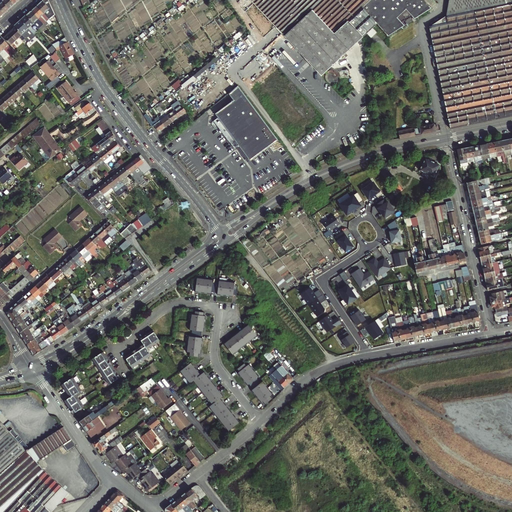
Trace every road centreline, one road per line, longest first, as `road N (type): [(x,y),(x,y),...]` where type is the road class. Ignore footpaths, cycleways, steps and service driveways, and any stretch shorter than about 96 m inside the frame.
road 1 (residential): [(59,0),(108,93),(221,233)]
road 2 (residential): [(261,422),(214,358),(219,307),(175,303),(115,353)]
road 3 (tertiary): [(221,233),(80,337),(30,363)]
road 4 (tertiary): [(37,373),(227,241)]
road 5 (residential): [(489,334),(444,138)]
road 6 (tertiary): [(300,186),(358,159),(444,138)]
road 7 (residential): [(368,356),(319,279),(367,248)]
road 8 (residential): [(37,373),(116,479)]
road 9 (residential): [(261,422),(320,370),(368,356)]
road 10 (residential): [(368,356),(489,334)]
